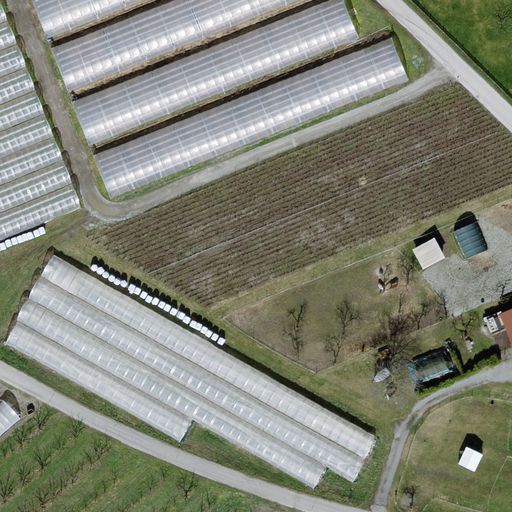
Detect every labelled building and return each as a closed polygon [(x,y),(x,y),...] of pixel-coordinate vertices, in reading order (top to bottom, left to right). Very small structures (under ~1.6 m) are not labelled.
[(34,0),(44,27),(122,0),(34,0)] [(157,0),(50,33),(63,74),(304,0),(157,0)] [(347,0),(336,0),(72,90),(86,132),(361,39),(347,0)] [(92,140),(106,182),(411,82),(397,40),(92,140)] [(511,308),(501,313),(511,338),(511,308)]
